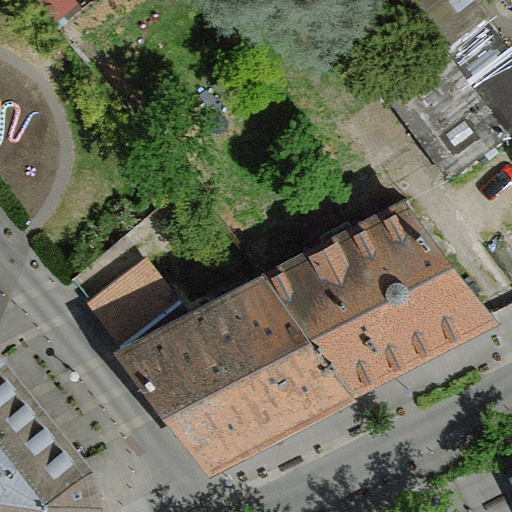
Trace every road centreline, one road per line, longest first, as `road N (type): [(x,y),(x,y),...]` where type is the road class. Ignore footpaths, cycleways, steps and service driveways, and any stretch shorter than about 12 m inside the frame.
road 1 (residential): [(0,244),(143,422),(199,511)]
road 2 (residential): [(260,511),(511,386)]
